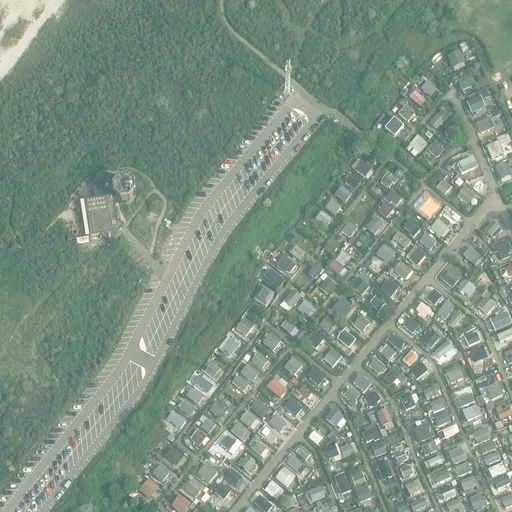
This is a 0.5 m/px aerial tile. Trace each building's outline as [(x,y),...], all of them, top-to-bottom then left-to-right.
[(447,57),(452,70),(458,67),(464,64),(459,52),(453,55),(447,57)] [(470,75),(457,81),(461,93),(475,87),(470,75)] [(427,82),(419,91),(430,100),(437,91),(427,82)] [(410,99),(421,108),(426,103),(418,96),(420,94),(416,91),(412,96),(410,95),(408,97),(410,99)] [(480,98),(466,104),(471,115),(485,109),(480,98)] [(405,107),(397,115),(407,125),(415,116),(405,107)] [(432,128),(435,132),(448,118),(444,115),(441,111),(428,125),(432,128)] [(499,128),(506,124),(500,111),(493,114),(499,128)] [(387,128),(396,136),(403,128),(394,120),(387,128)] [(476,125),(480,136),(494,130),(490,120),(476,125)] [(456,129),(448,133),(449,138),(451,142),(460,137),(458,133),(456,129)] [(404,152),(412,158),(416,154),(418,156),(426,146),(417,138),(404,152)] [(435,142),(427,152),(437,159),(444,151),(441,150),(443,148),(435,142)] [(498,143),(486,148),(491,160),(503,155),(498,143)] [(472,159),(458,165),(463,175),(477,168),(474,164),(472,159)] [(354,172),(364,179),(371,171),(361,163),(354,172)] [(495,168),(500,182),(505,180),(510,178),(505,164),(500,166),(495,168)] [(396,182),(394,181),(389,177),(391,175),(387,173),(379,184),(386,189),(388,187),(389,188),(392,184),(394,186),(396,182)] [(116,222),(114,207),(119,200),(121,202),(128,201),(133,195),(132,187),(126,182),(119,183),(113,189),(115,197),(113,200),(110,180),(101,174),(92,187),(93,197),(94,197),(95,199),(84,201),(90,237),(99,236),(110,243),(123,226),(117,222),(116,222)] [(344,184),(354,192),(358,188),(361,184),(351,176),(348,180),(344,184)] [(436,190),(444,197),(447,194),(452,189),(443,182),(438,187),(436,190)] [(333,197),(344,205),(347,201),(351,196),(341,187),(333,197)] [(459,195),(456,198),(468,207),(470,203),(475,197),(464,188),(459,195)] [(386,203),(389,205),(391,204),(395,207),(398,204),(401,200),(392,193),(389,196),(391,198),(386,203)] [(429,198),(418,211),(425,217),(428,215),(429,216),(434,211),(433,210),(437,206),(429,198)] [(324,210),(335,217),(341,209),(331,201),(328,206),(324,210)] [(377,213),(386,220),(393,211),(384,204),(377,213)] [(451,212),(446,207),(442,211),(448,216),(451,212)] [(318,217),(315,220),(326,229),(329,225),(331,221),(321,213),(318,217)] [(431,217),(427,222),(431,225),(435,220),(431,217)] [(369,234),(374,237),(383,225),(379,222),(374,218),(364,230),(369,234)] [(437,221),(430,230),(441,239),(449,230),(437,221)] [(405,225),(402,229),(409,234),(408,235),(410,237),(414,232),(417,228),(409,222),(405,225)] [(483,233),(492,240),(496,236),(497,237),(502,231),(492,223),(483,233)] [(341,234),(349,240),(357,231),(348,224),(341,234)] [(285,240),(290,243),(294,238),(290,234),(285,240)] [(392,240),(401,248),(407,240),(402,235),(401,237),(398,234),(395,238),(392,240)] [(419,243),(430,252),(433,248),(436,244),(434,242),(435,241),(433,239),(432,240),(426,235),(423,239),(419,243)] [(504,243),(495,247),(501,261),(508,258),(507,255),(509,254),(504,243)] [(485,246),(481,252),(484,255),(489,249),(485,246)] [(385,247),(376,257),(386,265),(390,260),(394,255),(385,247)] [(290,255),(299,262),(304,255),(296,248),(293,252),(290,255)] [(408,261),(416,268),(426,257),(415,248),(405,259),(408,261)] [(462,257),(474,268),(478,264),(481,259),(470,249),(466,253),(462,257)] [(276,265),(289,275),(291,271),(295,266),(284,257),(279,262),(276,265)] [(329,270),(338,277),(341,274),(344,270),(335,263),(332,267),(329,270)] [(393,272),(405,282),(408,278),(412,273),(400,264),(393,272)] [(307,276),(315,282),(323,271),(316,265),(307,276)] [(441,281),(452,290),(459,282),(449,273),(441,281)] [(268,282),(277,289),(284,281),(274,274),(268,282)] [(323,294),(328,298),(336,287),(332,284),(327,280),(318,290),(323,294)] [(356,293),(362,297),(369,289),(363,285),(357,280),(350,288),(356,293)] [(464,280),(457,288),(459,289),(457,291),(463,296),(464,295),(469,298),(476,290),(464,280)] [(380,292),(390,300),(394,296),(399,290),(389,281),(384,287),(380,292)] [(255,305),(267,312),(270,308),(266,306),(272,296),(264,291),(255,305)] [(426,301),(434,308),(442,298),(433,291),(426,301)] [(287,307),(291,310),(301,299),(296,296),(292,292),(283,303),(287,307)] [(369,305),(379,313),(385,306),(375,298),(372,302),(369,305)] [(481,313),(486,317),(494,307),(485,299),(476,308),(481,313)] [(304,312),(308,315),(313,309),(305,302),(297,311),(302,315),(304,312)] [(331,313),(340,320),(343,316),(348,309),(340,303),(334,309),(331,313)] [(454,309),(446,304),(437,316),(445,322),(454,309)] [(417,317),(422,321),(427,316),(429,317),(432,314),(422,305),(418,309),(416,312),(419,315),(417,317)] [(507,313),(490,320),(495,332),(502,329),(505,327),(511,325),(507,313)] [(450,328),(452,330),(462,318),(457,314),(447,327),(450,328)] [(318,328),(328,336),(332,332),(337,327),(326,318),(322,323),(318,328)] [(353,327),(362,334),(365,330),(369,325),(360,318),(356,323),(353,327)] [(236,331),(247,339),(251,334),(256,329),(245,320),(241,326),(236,331)] [(403,328),(412,336),(416,332),(419,328),(410,320),(406,324),(403,328)] [(280,329),(290,337),(293,334),(295,330),(286,322),(282,326),(280,329)] [(496,337),(500,344),(511,339),(511,330),(496,337)] [(453,337),(457,341),(464,336),(459,331),(453,337)] [(336,339),(348,350),(352,347),(356,343),(343,332),(339,336),(336,339)] [(422,344),(430,351),(440,340),(431,332),(422,344)] [(305,344),(315,352),(324,342),(314,333),(305,344)] [(464,340),(468,348),(480,343),(476,334),(464,340)] [(263,345),(273,354),(278,349),(281,345),(271,336),(268,340),(263,345)] [(389,345),(399,354),(402,351),(401,350),(402,349),(404,345),(395,337),(391,341),(389,345)] [(221,353),(230,360),(241,346),(232,339),(231,340),(228,338),(219,350),(222,352),(221,353)] [(434,354),(439,361),(453,350),(451,347),(448,343),(434,354)] [(386,362),(388,364),(392,360),(396,356),(386,348),(380,355),(386,361),(386,362)] [(474,362),(481,359),(480,358),(486,356),(484,352),(482,348),(470,353),(472,357),(474,362)] [(323,361),(333,369),(336,365),(342,358),(332,350),(327,357),(323,361)] [(405,366),(409,369),(417,360),(410,354),(402,363),(405,366)] [(252,363),(262,372),(266,368),(269,363),(258,355),(256,360),(252,363)] [(285,370),(295,378),(298,375),(300,371),(303,368),(293,360),(291,363),(289,367),(285,370)] [(369,367),(379,376),(381,373),(385,369),(375,361),(371,365),(369,367)] [(205,374),(213,381),(217,377),(221,372),(212,365),(209,370),(205,374)] [(416,382),(427,373),(424,369),(421,365),(410,374),(413,378),(416,382)] [(241,375),(252,385),(256,380),(260,375),(248,366),(245,371),(241,375)] [(393,369),(383,380),(390,386),(396,380),(401,385),(405,379),(393,369)] [(307,378),(319,388),(323,385),(326,380),(314,370),(311,375),(307,378)] [(448,387),(462,382),(457,370),(443,377),(448,387)] [(352,385),(364,395),(367,391),(372,387),(359,376),(356,381),(352,385)] [(205,395),(212,386),(202,378),(195,387),(205,395)] [(232,385),(244,394),(247,391),(249,387),(237,378),(235,382),(232,385)] [(268,390),(280,400),(284,397),(287,392),(285,391),(288,386),(281,381),(278,385),(275,382),(271,387),(268,390)] [(298,395),(308,402),(310,399),(313,395),(304,389),(306,385),(302,382),(295,391),(299,394),(298,395)] [(498,385),(485,391),(489,398),(487,399),(489,401),(490,401),(491,402),(504,397),(498,385)] [(423,393),(426,402),(438,397),(435,388),(423,393)] [(185,398),(198,408),(204,400),(191,390),(185,398)] [(343,398),(352,406),(355,402),(359,397),(351,390),(347,394),(343,398)] [(373,393),(363,401),(369,409),(370,408),(380,401),(373,393)] [(409,394),(399,398),(405,412),(415,408),(413,403),(418,401),(415,395),(411,397),(409,394)] [(458,401),(461,409),(473,405),(472,403),(474,402),(471,395),(458,401)] [(287,405),(283,408),(294,417),(298,414),(301,409),(290,401),(287,405)] [(431,411),(433,415),(444,410),(442,406),(440,402),(429,407),(431,411)] [(180,410),(190,418),(194,414),(196,411),(185,403),(183,406),(180,410)] [(209,412),(221,421),(225,417),(228,413),(216,403),(213,408),(209,412)] [(250,411),(263,422),(267,418),(270,413),(258,403),(255,407),(250,411)] [(461,414),(465,424),(469,423),(470,425),(473,423),(472,421),(481,418),(489,415),(484,403),(476,406),(477,407),(461,414)] [(379,409),(372,412),(375,418),(376,422),(389,417),(387,413),(385,409),(380,411),(379,409)] [(495,411),(500,423),(511,417),(508,409),(502,412),(500,409),(497,410),(495,411)] [(329,425),(333,428),(340,418),(337,415),(333,412),(325,421),(329,425)] [(171,422),(181,429),(184,426),(188,421),(177,414),(174,418),(171,422)] [(241,423),(250,431),(254,427),(257,422),(248,414),(245,419),(241,423)] [(435,420),(439,429),(450,424),(448,420),(446,415),(435,420)] [(269,426),(280,435),(284,431),(287,426),(276,417),(273,422),(269,426)] [(201,428),(209,435),(214,430),(216,427),(208,420),(206,424),(201,428)] [(231,434),(241,442),(245,438),(248,433),(238,425),(235,430),(231,434)] [(365,432),(361,434),(365,444),(373,441),(373,442),(379,440),(373,425),(364,429),(365,432)] [(427,426),(412,433),(417,445),(432,439),(427,426)] [(443,437),(445,441),(455,437),(453,433),(451,428),(442,433),(443,437)] [(477,447),(491,441),(488,435),(486,430),(473,436),(475,442),(477,447)] [(190,441),(199,448),(207,439),(198,432),(195,436),(190,441)] [(308,440),(316,447),(321,440),(323,439),(315,432),(313,434),(311,437),(308,440)] [(227,436),(220,445),(232,455),(241,444),(237,441),(235,443),(227,436)] [(252,452),(261,459),(264,455),(266,451),(259,444),(258,445),(256,443),(251,449),(253,451),(252,452)] [(401,443),(394,445),(397,454),(404,451),(401,443)] [(433,443),(420,448),(424,457),(437,452),(433,443)] [(482,457),(496,452),(492,444),(479,449),(482,457)] [(371,461),(386,455),(384,450),(382,445),(367,450),(371,461)] [(339,450),(344,461),(354,457),(349,446),(339,450)] [(326,456),(328,462),(338,458),(336,452),(334,447),(324,451),(326,456)] [(295,455),(304,463),(307,460),(310,456),(301,448),(298,452),(295,455)] [(180,463),(184,459),(173,450),(169,455),(165,459),(176,468),(180,463)] [(452,463),(454,467),(466,462),(464,458),(462,453),(460,450),(448,454),(450,458),(452,463)] [(395,462),(398,468),(408,464),(404,453),(393,457),(395,462)] [(487,468),(500,462),(497,455),(484,460),(485,464),(487,468)] [(241,460),(237,465),(250,476),(257,467),(254,465),(256,463),(247,456),(243,461),(241,460)] [(288,462),(286,465),(296,474),(299,471),(302,466),(292,457),(288,462)] [(426,461),(423,462),(427,472),(442,465),(439,457),(427,462),(426,461)] [(226,460),(222,465),(228,469),(232,464),(226,460)] [(387,482),(393,479),(387,464),(381,466),(376,469),(382,483),(387,482)] [(459,479),(471,474),(467,465),(455,471),(459,479)] [(197,477),(208,485),(213,480),(217,475),(206,466),(202,472),(197,477)] [(488,472),(492,480),(505,475),(502,466),(488,472)] [(153,477),(163,485),(167,480),(171,475),(161,467),(157,472),(153,477)] [(284,468),(275,479),(287,488),(294,479),(290,476),(292,474),(284,468)] [(401,476),(403,481),(413,476),(411,472),(409,468),(400,472),(401,476)] [(227,480),(237,488),(240,484),(243,480),(233,471),(231,476),(227,480)] [(433,478),(436,486),(450,480),(446,472),(433,478)] [(354,489),(365,484),(363,480),(361,474),(350,478),(353,484),(354,489)] [(344,475),(334,479),(341,497),(351,493),(344,475)] [(461,488),(463,494),(477,488),(474,482),(472,478),(459,484),(461,488)] [(493,484),(497,492),(510,486),(507,478),(493,484)] [(154,495),(158,490),(148,482),(144,487),(140,493),(150,501),(154,495)] [(185,492),(196,500),(200,496),(204,490),(194,482),(190,487),(185,492)] [(264,492),(272,499),(276,494),(279,490),(272,483),(268,488),(264,492)] [(408,494),(410,498),(421,493),(418,489),(416,484),(405,489),(408,494)] [(214,494),(224,503),(228,498),(231,494),(221,486),(218,491),(214,494)] [(354,493),(359,504),(371,500),(366,488),(354,493)] [(444,503),(455,498),(454,494),(451,488),(440,493),(442,499),(444,503)] [(310,501),(312,506),(325,501),(322,496),(320,489),(308,494),(310,501)] [(511,496),(500,501),(505,511),(511,508),(511,496)] [(468,501),(473,511),(476,511),(486,508),(480,497),(468,501)] [(171,508),(175,511),(187,511),(191,505),(181,498),(177,503),(171,508)] [(256,502),(253,505),(261,511),(268,511),(272,509),(259,498),(256,502)] [(411,511),(417,511),(426,508),(424,505),(423,501),(409,507),(411,511)] [(446,507),(447,511),(456,511),(457,511),(462,511),(458,502),(446,507)]
